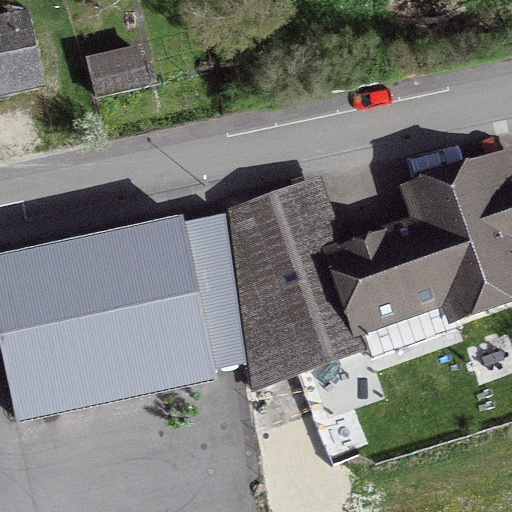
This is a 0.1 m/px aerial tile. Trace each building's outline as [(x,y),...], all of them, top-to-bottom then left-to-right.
[(0,33),(0,93),(40,85),(28,27),(0,33)] [(88,62),(96,97),(146,86),(137,51),(88,62)] [(422,226),(335,257),(368,348),(372,359),(458,329),(454,318),(511,297),(511,174),(488,183),(483,169),(411,194),(422,226)] [(253,389),(368,348),(335,257),(311,187),(229,216),(253,389)] [(218,398),(186,248),(0,286),(0,359),(17,440),(218,398)] [(252,432),(245,400),(194,411),(185,413),(192,446),(252,432)] [(132,503),(134,511),(193,511),(187,489),(132,503)]
